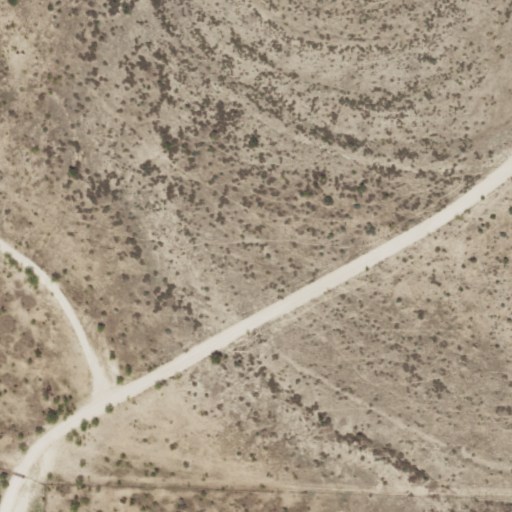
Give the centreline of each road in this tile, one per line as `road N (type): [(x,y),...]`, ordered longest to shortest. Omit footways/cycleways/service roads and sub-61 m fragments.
road 1 (track): [(54,511),(106,420),(201,390),(381,269),(511,167)]
road 2 (track): [(106,420),(0,338)]
